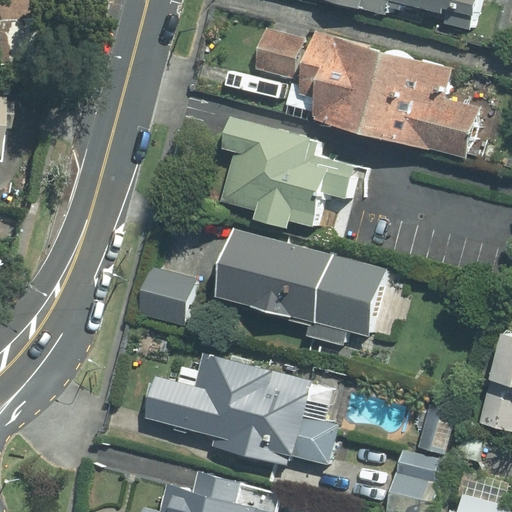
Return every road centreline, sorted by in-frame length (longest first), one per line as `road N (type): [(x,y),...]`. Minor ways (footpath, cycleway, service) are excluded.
road 1 (secondary): [(81,245),(148,0)]
road 2 (secondary): [(81,245),(66,343),(0,426)]
road 3 (secondary): [(0,363),(81,245)]
